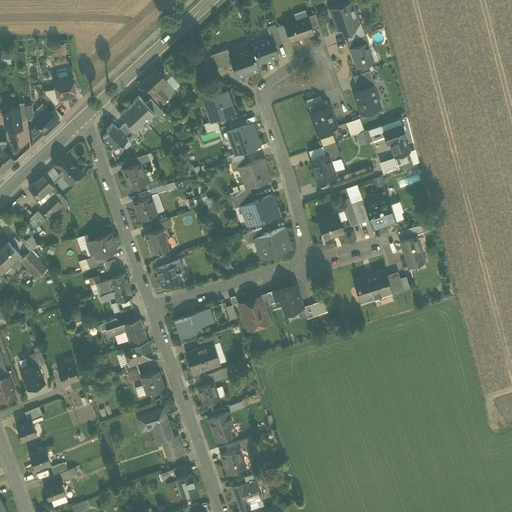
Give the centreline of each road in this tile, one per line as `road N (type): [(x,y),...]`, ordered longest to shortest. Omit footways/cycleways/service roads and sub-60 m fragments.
road 1 (residential): [(306,262),(260,95),(319,62)]
road 2 (residential): [(153,310),(223,511)]
road 3 (residential): [(84,116),(153,310)]
road 4 (tertiary): [(210,0),(84,116)]
road 5 (residential): [(153,310),(306,262)]
